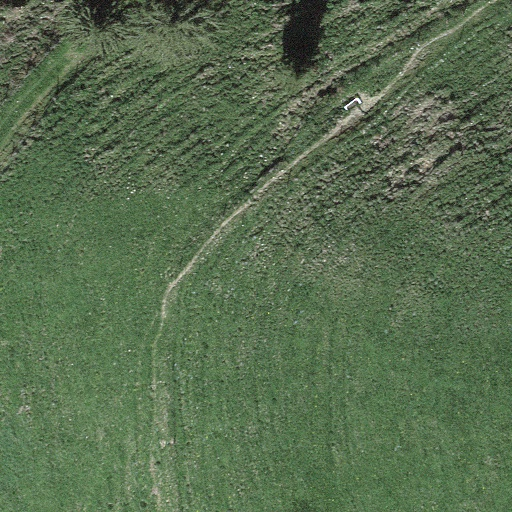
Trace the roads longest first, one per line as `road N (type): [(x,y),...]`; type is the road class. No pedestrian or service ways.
road 1 (track): [(511,283),(490,309),(433,511)]
road 2 (track): [(0,126),(44,73),(130,0)]
